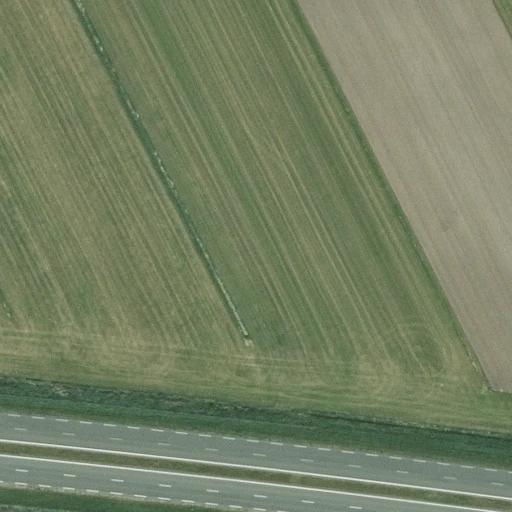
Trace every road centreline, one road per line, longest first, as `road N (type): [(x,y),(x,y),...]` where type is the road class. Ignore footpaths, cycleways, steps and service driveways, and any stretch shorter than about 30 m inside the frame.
road 1 (primary): [(511,486),(0,427)]
road 2 (primary): [(0,468),(388,511)]
